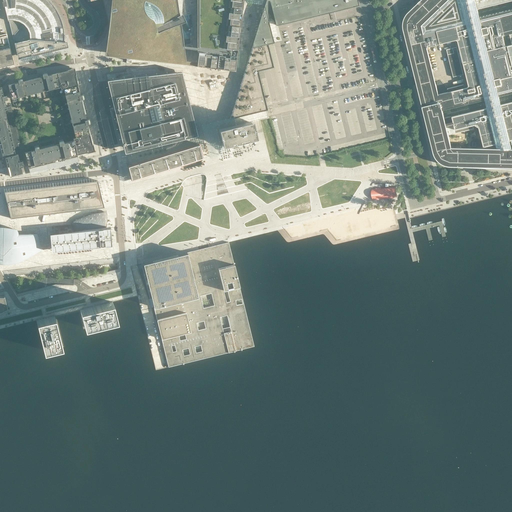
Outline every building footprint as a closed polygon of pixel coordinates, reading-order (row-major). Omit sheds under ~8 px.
[(2,0),(3,1),(2,2),(3,7),(4,6),(8,21),(9,21),(13,39),(14,39),(14,38),(14,37),(14,36),(14,35),(15,34),(23,24),(24,25),(26,27),(28,30),(29,33),(29,36),(29,37),(29,39),(54,41),(54,43),(56,43),(56,41),(64,42),(64,36),(64,29),(63,28),(63,25),(62,22),(61,20),(60,18),(60,16),(57,12),(53,5),(48,0),(2,0)] [(115,0),(109,51),(185,60),(182,44),(178,15),(175,0),(115,0)] [(242,0),(198,0),(198,64),(207,66),(234,69),(242,0)] [(275,23),(356,4),(355,0),(263,0),(250,45),(265,41),(272,39),(267,16),(270,16),(273,19),(275,23)] [(511,0),(419,0),(418,1),(408,12),(407,13),(406,14),(405,15),(404,16),(404,17),(404,18),(403,19),(403,20),(403,21),(402,22),(402,23),(402,24),(402,26),(402,27),(402,28),(403,29),(403,30),(408,50),(423,111),(424,110),(425,113),(424,114),(433,152),(433,153),(434,154),(434,155),(434,156),(435,157),(436,158),(436,159),(437,160),(438,161),(439,162),(440,163),(441,163),(442,164),(443,164),(443,165),(444,165),(445,165),(446,166),(447,166),(449,166),(504,169),(504,167),(508,167),(508,169),(511,169),(511,0)] [(0,67),(14,64),(12,59),(8,42),(6,34),(1,35),(0,35),(0,67)] [(54,41),(29,39),(28,39),(14,43),(18,59),(66,47),(65,42),(64,42),(56,41),(56,43),(54,43),(54,41)] [(228,119),(265,110),(255,70),(271,66),(265,41),(250,45),(242,73),(228,119)] [(74,69),(57,73),(61,89),(78,85),(74,69)] [(180,69),(106,77),(123,150),(196,133),(180,69)] [(0,178),(27,172),(26,169),(27,169),(28,168),(28,166),(77,154),(73,140),(73,138),(90,134),(87,124),(90,123),(89,119),(86,119),(85,115),(86,114),(82,99),(84,99),(83,94),(80,95),(78,85),(61,89),(57,73),(47,75),(46,72),(42,73),(43,76),(39,77),(39,76),(22,80),(22,78),(17,79),(18,82),(8,85),(7,82),(10,80),(5,75),(1,79),(0,79),(0,178)] [(327,103),(267,117),(275,151),(277,152),(307,144),(307,146),(317,155),(344,148),(344,147),(335,110),(327,103)] [(227,128),(215,131),(217,139),(219,147),(255,139),(252,122),(227,128)] [(94,150),(90,134),(73,138),(73,140),(77,154),(94,150)] [(128,166),(132,179),(182,163),(201,157),(202,157),(198,144),(128,166)] [(77,155),(77,154),(28,166),(28,168),(29,173),(48,169),(79,162),(78,157),(77,155)] [(353,161),(357,173),(383,167),(380,155),(353,161)] [(7,188),(4,190),(11,219),(108,208),(100,177),(7,188)] [(395,186),(373,188),(373,193),(372,193),(372,195),(373,195),(374,200),(376,199),(394,198),(396,198),(395,186)] [(73,224),(75,233),(82,235),(92,236),(101,233),(107,229),(108,224),(109,217),(108,212),(96,213),(83,217),(73,224)] [(19,230),(1,227),(0,230),(0,261),(2,263),(11,265),(20,264),(44,250),(38,234),(22,236),(19,230)] [(53,234),(53,237),(55,253),(119,246),(117,228),(107,229),(79,232),(75,232),(53,234)] [(168,367),(254,346),(228,242),(185,253),(143,263),(153,305),(161,340),(168,367)] [(114,302),(79,311),(84,330),(118,322),(114,302)] [(56,319),(36,323),(43,353),(62,348),(56,319)]
